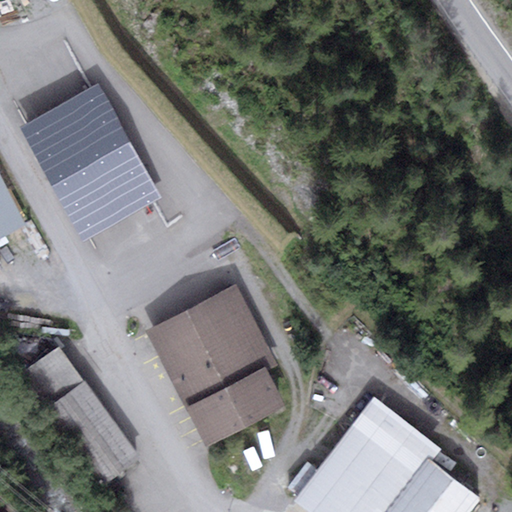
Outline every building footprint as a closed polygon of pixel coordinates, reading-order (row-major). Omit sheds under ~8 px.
[(91,0),(68,0),(79,18),(96,8),(91,0)] [(98,87),(26,127),(86,234),(157,194),(98,87)] [(0,245),(31,229),(0,168),(0,245)] [(239,290),(151,336),(211,451),(299,405),(239,290)] [(146,461),(65,351),(24,381),(105,491),(108,489),(146,461)] [(445,454),(378,403),(300,505),(309,511),(400,511),(435,467),(445,454)] [(471,511),(480,501),(435,467),(400,511),(471,511)]
